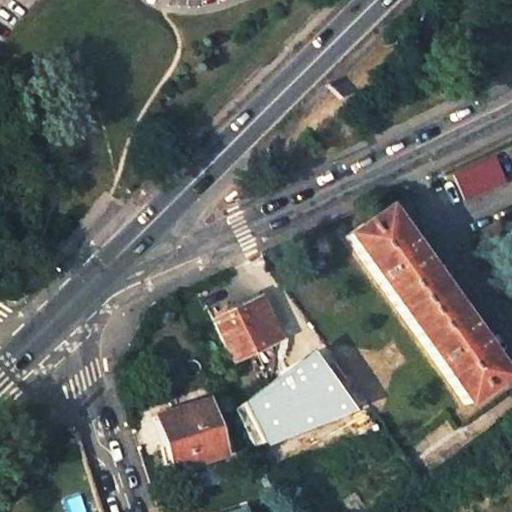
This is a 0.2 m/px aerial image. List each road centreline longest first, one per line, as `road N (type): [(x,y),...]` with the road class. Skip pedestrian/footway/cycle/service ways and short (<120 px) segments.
road 1 (unclassified): [(212,244),(511,100)]
road 2 (trunk): [(374,0),(228,146)]
road 3 (unknown): [(254,252),(279,317),(282,365),(314,415)]
road 4 (unclassified): [(68,306),(212,244)]
road 5 (primary): [(175,199),(68,306)]
road 6 (unclassified): [(130,511),(88,375)]
road 7 (residential): [(0,475),(88,375)]
